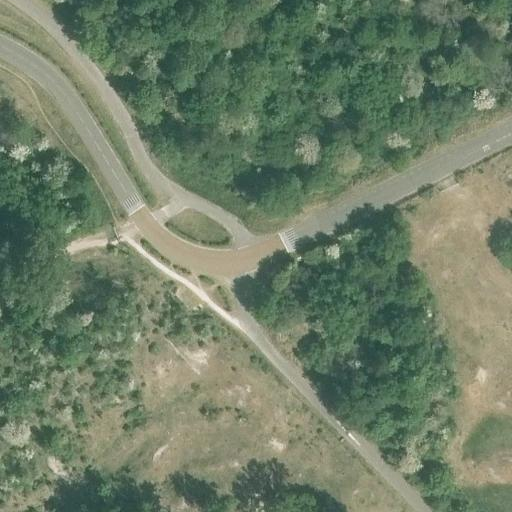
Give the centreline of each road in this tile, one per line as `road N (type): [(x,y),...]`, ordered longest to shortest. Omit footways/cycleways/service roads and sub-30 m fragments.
road 1 (unclassified): [(290,240),(218,268),(177,255),(145,225),(63,94),(0,47)]
road 2 (unclassified): [(290,240),(511,130)]
